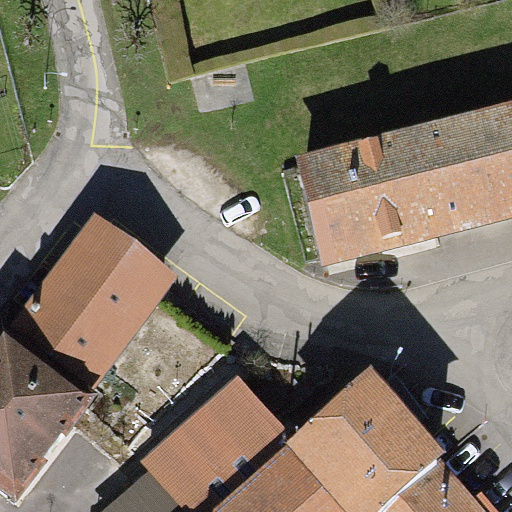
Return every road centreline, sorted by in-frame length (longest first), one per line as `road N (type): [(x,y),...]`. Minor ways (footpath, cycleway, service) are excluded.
road 1 (residential): [(69,160),(250,287),(402,331)]
road 2 (residential): [(61,0),(80,101),(69,160)]
road 3 (residential): [(402,331),(511,396)]
